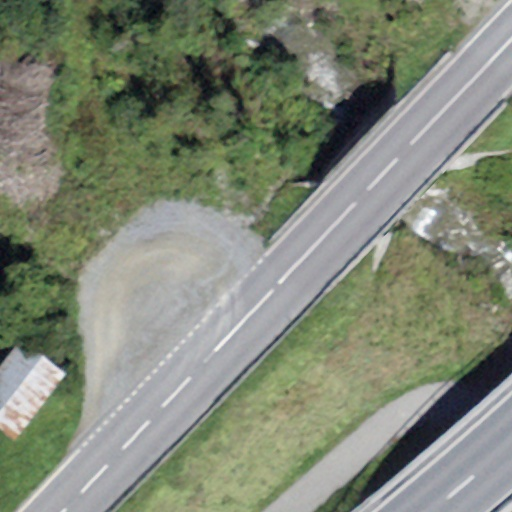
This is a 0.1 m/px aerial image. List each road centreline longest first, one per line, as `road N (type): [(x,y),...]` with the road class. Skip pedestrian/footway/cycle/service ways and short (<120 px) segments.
road 1 (unclassified): [(56,511),(511,36)]
road 2 (track): [(278,511),(405,401),(427,394),(447,396),(511,456)]
